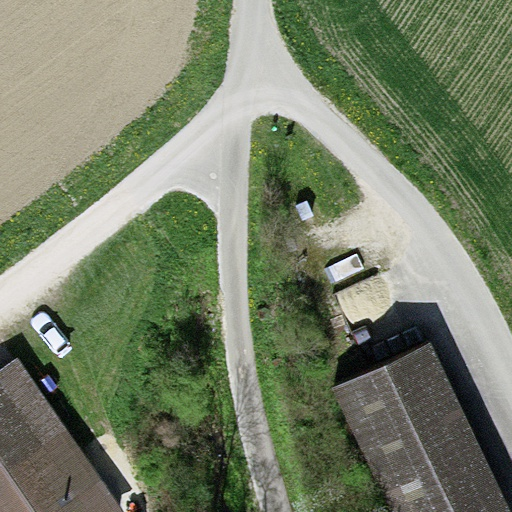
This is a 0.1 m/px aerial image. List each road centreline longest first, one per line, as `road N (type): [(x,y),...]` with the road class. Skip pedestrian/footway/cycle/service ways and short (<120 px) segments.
road 1 (track): [(283,511),(250,354),(236,114)]
road 2 (track): [(0,296),(236,114)]
